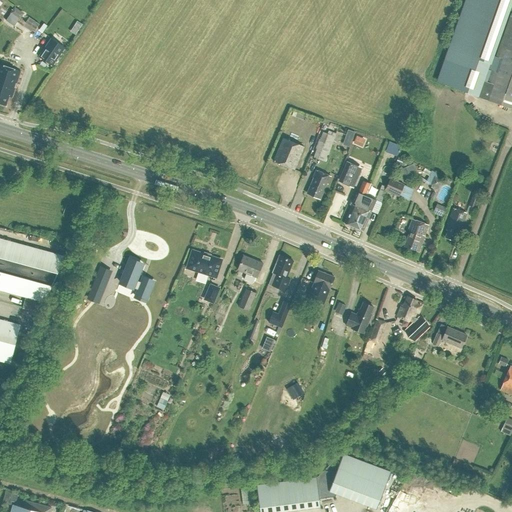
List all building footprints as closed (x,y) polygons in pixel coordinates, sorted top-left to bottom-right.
[(437,81),(439,82),(477,95),(487,67),(489,68),(493,57),(493,56),(511,2),(511,0),(464,0),(444,60),(437,81)] [(19,20),(24,13),(15,7),(10,13),(19,20)] [(479,98),(483,99),(511,109),(511,14),(501,45),(497,58),(493,57),(489,68),(493,69),(488,83),(484,82),(479,98)] [(13,21),(10,27),(18,31),(21,25),(13,21)] [(65,48),(64,47),(52,39),(51,38),(39,57),(52,66),(65,48)] [(0,104),(6,106),(9,98),(9,96),(13,97),(21,72),(0,65),(0,104)] [(313,157),(315,158),(319,159),(326,162),(328,156),(336,134),(328,131),(327,134),(323,133),(322,132),(320,139),(319,139),(315,148),(316,149),(313,157)] [(295,171),(305,147),(283,138),(274,162),(295,171)] [(400,146),(390,142),(386,152),(396,156),(400,146)] [(401,168),(404,158),(398,156),(395,166),(401,168)] [(360,168),(348,163),(340,181),(352,186),(360,168)] [(401,169),(405,178),(417,173),(414,164),(401,169)] [(315,179),(311,187),(309,186),(306,193),(310,195),(321,199),(323,192),(325,193),(328,185),(329,185),(332,177),(317,171),(314,179),(315,179)] [(298,172),(289,194),(303,199),(312,177),(298,172)] [(386,187),(385,191),(399,197),(404,185),(390,179),(386,187)] [(350,204),(352,205),(351,209),(348,210),(349,213),(345,223),(347,224),(348,225),(350,226),(352,226),(354,227),(358,215),(361,216),(364,209),(360,207),(365,197),(366,197),(366,196),(365,196),(370,184),(363,181),(359,193),(355,192),(350,204)] [(376,200),(381,202),(386,192),(384,191),(380,190),(376,200)] [(475,208),(480,195),(473,193),(469,206),(475,208)] [(364,209),(361,216),(358,215),(354,227),(356,228),(357,229),(360,230),(361,229),(363,230),(367,220),(369,219),(369,217),(376,200),(366,196),(366,197),(365,197),(360,207),(364,209)] [(461,229),(464,221),(467,214),(454,209),(448,224),(446,230),(448,231),(445,238),(453,241),(455,237),(457,238),(460,229),(461,229)] [(420,251),(429,225),(414,219),(411,228),(413,228),(406,246),(420,251)] [(0,290),(25,298),(45,303),(65,257),(0,239),(0,290)] [(203,255),(193,252),(188,268),(215,277),(221,261),(210,257),(203,255)] [(243,255),(237,270),(246,274),(244,279),(253,283),(255,277),(257,278),(263,263),(243,255)] [(271,273),(273,274),(269,284),(285,290),(289,280),(286,279),(292,261),(278,256),(271,273)] [(130,259),(120,283),(133,288),(142,264),(130,259)] [(221,278),(242,288),(246,280),(225,271),(221,278)] [(318,271),(307,298),(324,304),(334,277),(318,271)] [(143,278),(135,297),(146,301),(154,282),(143,278)] [(388,289),(389,286),(378,281),(377,284),(388,289)] [(213,303),(219,289),(210,286),(205,299),(213,303)] [(249,311),(256,293),(246,289),(239,307),(249,311)] [(421,307),(414,304),(416,300),(407,296),(404,305),(401,304),(397,316),(412,322),(417,312),(419,313),(421,307)] [(370,313),(373,306),(363,302),(361,309),(359,309),(357,314),(351,312),(346,325),(351,328),(364,333),(372,314),(370,313)] [(346,306),(339,303),(335,312),(342,315),(346,306)] [(282,328),(286,317),(278,314),(273,312),(269,323),(282,328)] [(310,314),(306,323),(316,327),(320,318),(310,314)] [(0,319),(0,361),(10,364),(20,325),(0,319)] [(372,335),(380,337),(386,322),(378,319),(378,320),(372,335)] [(460,349),(466,335),(447,327),(443,336),(437,333),(432,344),(438,347),(440,341),(460,349)] [(267,337),(262,348),(270,352),(274,340),(267,337)] [(505,367),(508,360),(500,357),(497,364),(505,367)] [(500,390),(511,395),(511,366),(509,369),(507,374),(504,380),(500,390)] [(298,383),(293,385),(300,396),(304,393),(298,383)] [(163,392),(157,407),(163,409),(169,395),(163,392)] [(180,397),(177,404),(183,406),(185,399),(180,397)] [(502,427),(501,431),(510,436),(511,431),(502,427)] [(484,443),(489,445),(493,437),(488,435),(484,443)] [(257,485),(260,511),(279,511),(321,507),(320,499),(336,497),(337,494),(377,509),(391,472),(342,453),(318,477),(257,485)] [(16,503),(18,495),(7,492),(4,502),(12,505),(13,502),(16,503)]
